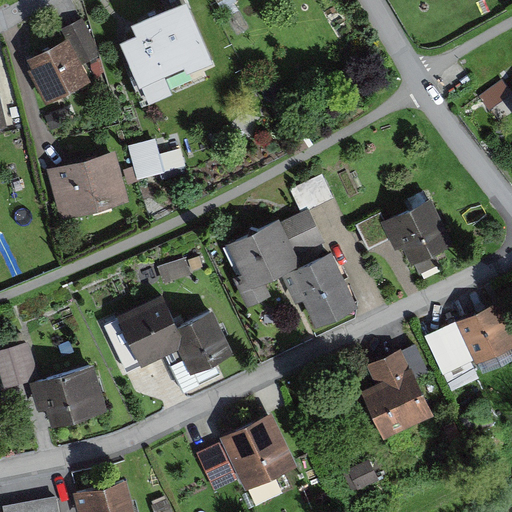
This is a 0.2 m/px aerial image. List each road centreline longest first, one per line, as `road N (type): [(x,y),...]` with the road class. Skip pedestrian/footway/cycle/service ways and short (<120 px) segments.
road 1 (residential): [(0,469),(148,433),(511,257)]
road 2 (residential): [(376,0),(423,83),(511,197)]
road 3 (unknown): [(8,16),(59,163)]
